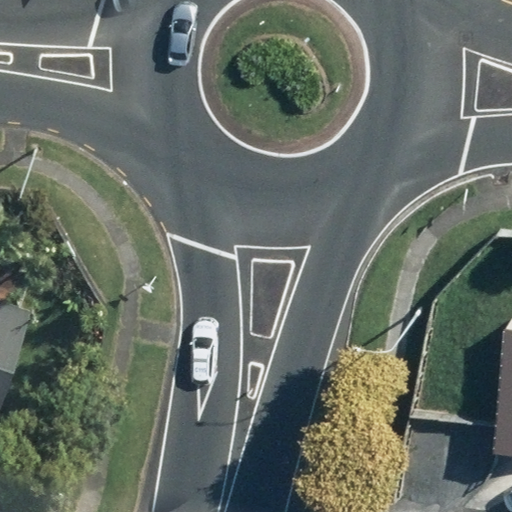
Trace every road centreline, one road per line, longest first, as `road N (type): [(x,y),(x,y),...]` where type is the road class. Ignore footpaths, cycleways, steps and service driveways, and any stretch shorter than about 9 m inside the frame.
road 1 (secondary): [(390,198),(237,440)]
road 2 (secondary): [(237,440),(171,177)]
road 3 (secondary): [(390,198),(348,224),(300,236),(251,231),(207,211),(171,177)]
road 4 (secondary): [(409,0),(433,44),(439,99),(424,153)]
road 5 (tertiary): [(0,28),(154,26)]
road 6 (tertiary): [(148,131),(0,96)]
